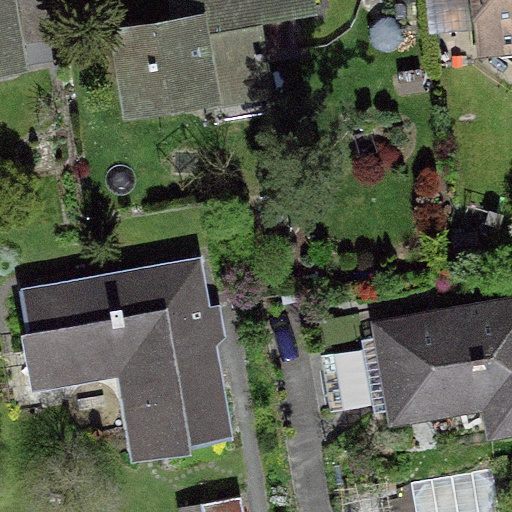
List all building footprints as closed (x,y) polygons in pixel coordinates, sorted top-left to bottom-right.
[(0,0),(0,66),(18,64),(7,0),(0,0)] [(18,0),(25,42),(54,38),(47,0),(18,0)] [(298,51),(291,14),(315,10),(313,0),(170,0),(174,22),(116,33),(120,34),(131,106),(214,92),(213,84),(269,75),(265,57),(298,51)] [(511,0),(483,0),(487,43),(511,41),(511,0)] [(21,287),(32,347),(70,340),(74,360),(135,349),(151,448),(225,436),(195,263),(26,293),(25,287),(21,287)] [(495,428),(511,425),(511,303),(382,326),(397,414),(491,399),(495,428)] [(244,511),(241,495),(203,502),(204,511),(244,511)]
